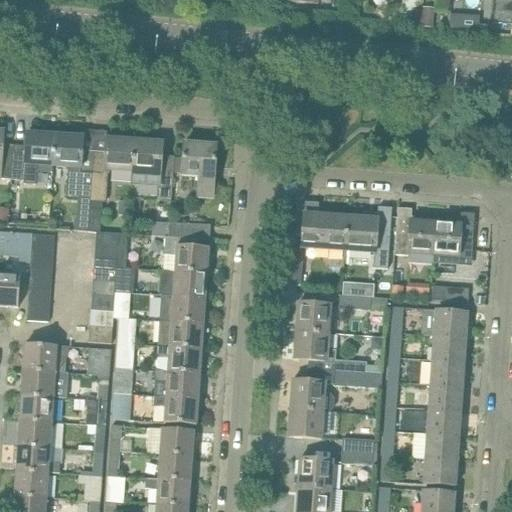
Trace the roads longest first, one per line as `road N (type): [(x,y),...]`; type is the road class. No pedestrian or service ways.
road 1 (secondary): [(511,70),(0,13)]
road 2 (residential): [(233,511),(255,207),(273,160)]
road 3 (unclassified): [(273,160),(224,110),(0,94)]
road 4 (residential): [(510,190),(305,176),(273,160)]
road 5 (residential): [(494,425),(510,190)]
